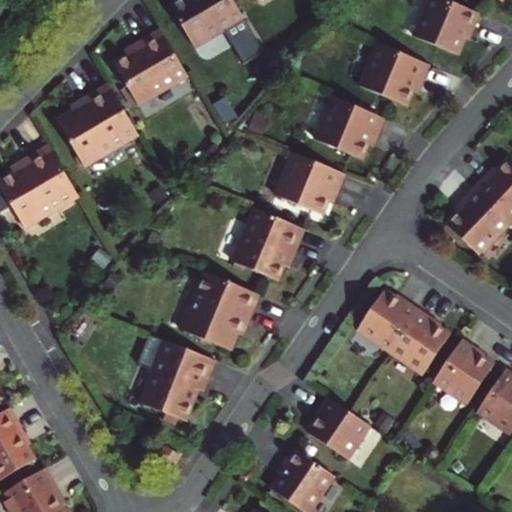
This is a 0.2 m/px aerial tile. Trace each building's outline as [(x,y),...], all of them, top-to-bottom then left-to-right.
[(191,40),(241,11),(234,0),(173,0),(169,2),(191,40)] [(482,12),(451,0),(431,0),(417,36),(461,54),(471,28),(476,29),(482,12)] [(135,96),(184,67),(158,24),(131,40),(134,46),(126,50),(113,58),(135,96)] [(131,40),(123,44),(126,50),(134,46),(131,40)] [(431,64),(380,42),(362,86),(410,105),(420,78),(425,80),(431,64)] [(80,102),(71,107),(55,116),(81,161),(135,130),(105,79),(76,96),(80,102)] [(379,132),(385,117),(333,95),(316,138),(364,158),(375,130),(379,132)] [(76,96),(67,101),(71,107),(80,102),(76,96)] [(21,221),(75,190),(45,138),(15,155),(19,161),(12,165),(0,172),(0,204),(10,199),(21,221)] [(346,173),(295,152),(276,196),(322,214),(328,200),(332,191),(338,193),(346,173)] [(8,159),(12,165),(19,161),(15,155),(8,159)] [(485,172),(474,185),(511,220),(511,218),(511,156),(499,169),(491,177),(485,172)] [(485,172),(491,177),(499,169),(494,164),(485,172)] [(511,220),(474,185),(462,196),(467,201),(459,210),(446,223),(478,254),(511,220)] [(328,200),(335,202),(338,193),(332,191),(328,200)] [(454,205),(459,210),(467,201),(462,196),(454,205)] [(304,228),(255,208),(233,262),(277,279),(283,264),(286,255),(292,258),(304,228)] [(286,255),(283,264),(289,267),(292,258),(286,255)] [(260,294),(207,272),(183,331),(230,350),(237,333),(241,324),(248,326),(260,294)] [(358,324),(391,346),(422,303),(407,292),(403,298),(395,292),(386,286),(358,324)] [(398,287),(395,292),(403,298),(407,292),(398,287)] [(422,303),(391,346),(424,367),(450,329),(441,323),(433,317),(436,312),(422,303)] [(436,312),(433,317),(441,323),(445,318),(436,312)] [(237,333),(244,335),(248,326),(241,324),(237,333)] [(199,391),(213,359),(149,333),(135,361),(151,368),(136,400),(161,412),(172,416),(180,420),(194,388),(199,391)] [(466,333),(437,376),(471,397),(496,361),(486,354),(477,348),(481,343),(466,333)] [(477,348),(486,354),(490,349),(481,343),(477,348)] [(511,363),(509,361),(480,405),(511,426),(511,363)] [(347,458),(370,424),(347,409),(325,393),(314,409),(319,411),(313,420),(306,430),(347,458)] [(17,436),(23,434),(7,407),(0,411),(0,478),(31,460),(23,446),(17,436)] [(309,417),(313,420),(319,411),(314,409),(309,417)] [(172,416),(161,412),(158,418),(169,423),(172,416)] [(28,443),(23,434),(17,436),(23,446),(28,443)] [(303,510),(328,473),(287,444),(277,460),(280,462),(274,472),(265,485),(303,510)] [(164,445),(154,460),(168,470),(178,455),(164,445)] [(270,469),(274,472),(280,462),(277,460),(270,469)] [(7,511),(64,511),(60,506),(54,496),(59,492),(44,467),(5,490),(9,497),(5,500),(1,502),(7,511)] [(9,497),(5,490),(0,492),(5,500),(9,497)] [(66,503),(59,492),(54,496),(60,506),(66,503)]
